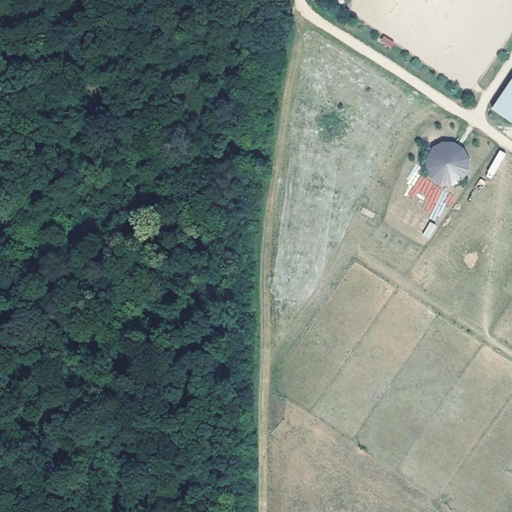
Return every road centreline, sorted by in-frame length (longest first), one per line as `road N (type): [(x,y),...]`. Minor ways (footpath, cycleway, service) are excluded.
road 1 (track): [(301,7),(267,212),(264,511)]
road 2 (track): [(511,145),(297,0)]
